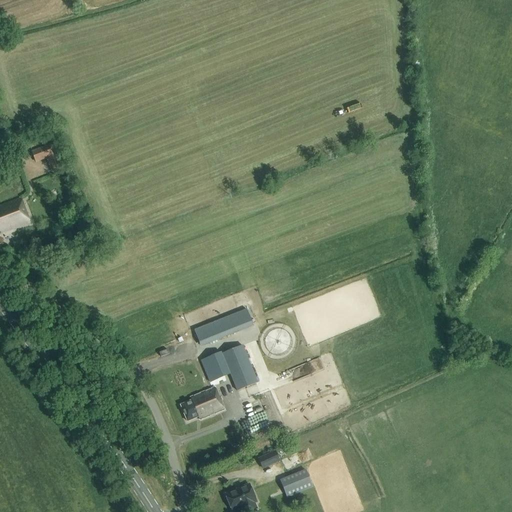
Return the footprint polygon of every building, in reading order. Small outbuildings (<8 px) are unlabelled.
[(47,159),(53,173),(65,168),(55,144),(32,153),(36,163),(47,159)] [(0,233),(30,223),(21,199),(0,206),(0,233)] [(210,344),(252,330),(248,319),(206,334),(210,344)] [(222,354),(237,392),(258,384),(243,346),(222,354)] [(217,353),(203,357),(210,379),(224,375),(217,353)] [(199,420),(225,410),(216,387),(190,397),(192,401),(181,405),(187,422),(198,417),(199,420)] [(275,452),(259,459),(263,468),(279,461),(275,452)] [(306,470),(280,481),(287,498),(312,487),(306,470)] [(251,484),(227,494),(234,510),(245,506),(247,511),(258,507),(256,502),(258,501),(251,484)]
